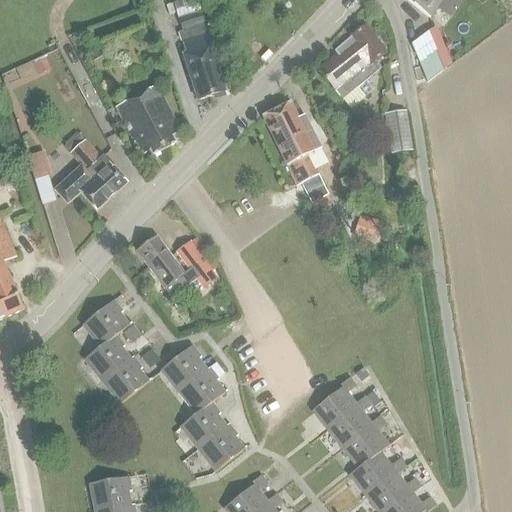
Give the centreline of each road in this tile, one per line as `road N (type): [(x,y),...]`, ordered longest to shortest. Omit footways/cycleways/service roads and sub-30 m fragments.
road 1 (residential): [(469,511),(475,507),(400,39),(384,0)]
road 2 (tertiary): [(5,354),(347,0)]
road 3 (residential): [(36,511),(5,354)]
